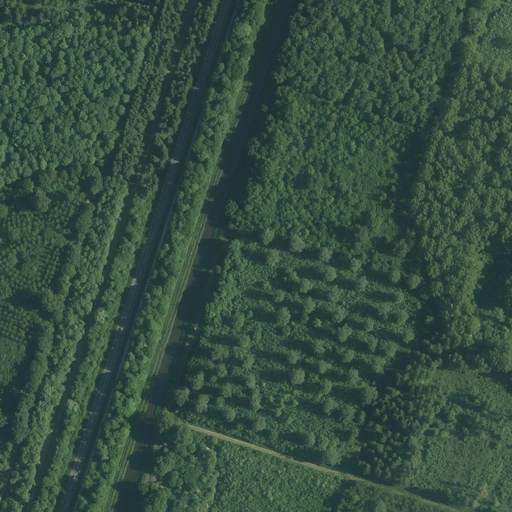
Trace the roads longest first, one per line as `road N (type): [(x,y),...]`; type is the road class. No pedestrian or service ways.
road 1 (secondary): [(61,511),(228,0)]
road 2 (track): [(477,364),(439,343),(408,204),(427,146)]
road 3 (track): [(427,146),(347,0)]
road 4 (track): [(427,146),(471,0)]
